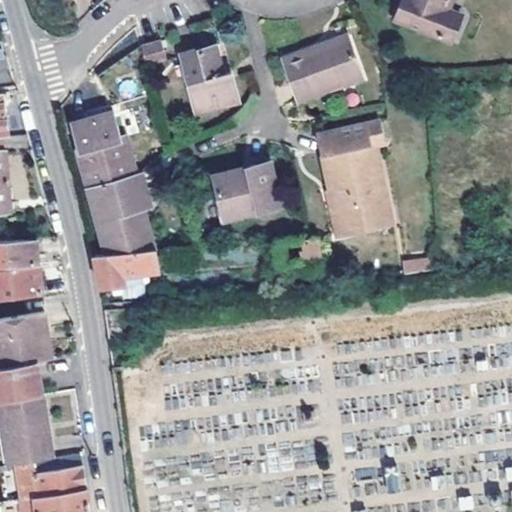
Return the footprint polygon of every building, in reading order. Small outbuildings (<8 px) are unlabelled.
[(400,0),(395,11),(401,13),(406,0),(400,0)] [(463,8),(451,2),(445,0),(406,0),(401,13),(452,35),(463,8)] [(294,96),(357,75),(343,32),(279,53),(294,96)] [(141,46),(145,63),(164,58),(159,41),(141,46)] [(231,76),(223,78),(213,46),(180,55),(197,111),(238,98),(231,76)] [(88,184),(136,171),(127,138),(122,139),(115,111),(71,122),(88,184)] [(382,119),(378,120),(383,144),(387,143),(382,119)] [(383,144),(378,120),(322,131),(333,185),(342,230),(377,223),(373,205),(384,203),(373,146),(378,145),(383,144)] [(0,132),(0,207),(8,207),(8,196),(10,195),(12,193),(11,184),(6,180),(5,148),(1,148),(0,132)] [(384,203),(390,202),(378,145),(373,146),(384,203)] [(229,216),(282,203),(271,160),(218,173),(229,216)] [(136,171),(88,184),(105,249),(153,245),(138,188),(143,186),(139,169),(136,171)] [(336,230),(342,230),(333,185),(327,186),(336,230)] [(390,202),(384,203),(373,205),(377,223),(393,219),(390,202)] [(324,255),(322,232),(308,233),(279,236),(282,258),(324,255)] [(0,238),(0,261),(37,260),(37,236),(0,238)] [(167,261),(189,260),(188,241),(166,243),(167,261)] [(153,245),(105,249),(94,250),(97,269),(100,284),(121,282),(123,304),(146,302),(144,270),(158,269),(156,244),(153,245)] [(414,260),(416,271),(441,268),(440,257),(414,260)] [(416,271),(414,260),(404,261),(405,273),(416,271)] [(0,297),(42,293),(39,265),(0,269),(0,297)] [(104,308),(109,339),(142,333),(138,306),(104,308)] [(43,330),(48,329),(45,312),(0,318),(0,365),(37,360),(48,358),(43,330)] [(52,358),(48,329),(43,330),(48,358),(52,358)] [(0,399),(42,393),(37,360),(0,365),(0,399)] [(0,420),(7,462),(13,462),(52,456),(43,393),(42,393),(0,399),(0,420)] [(13,462),(20,497),(86,486),(83,469),(80,451),(52,456),(13,462)] [(7,462),(13,498),(20,497),(13,462),(7,462)] [(20,497),(13,498),(2,500),(4,511),(19,511),(20,511),(89,511),(88,501),(86,486),(20,497)]
